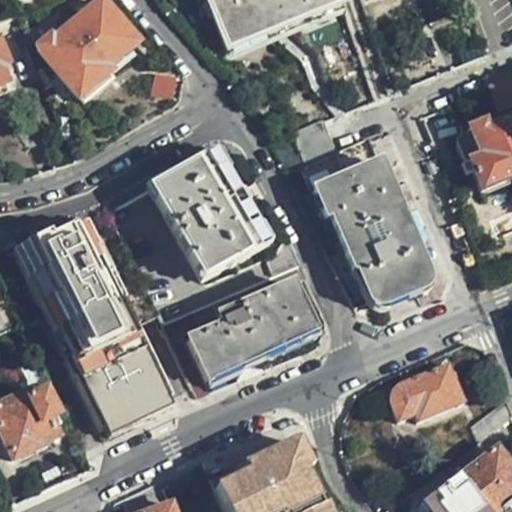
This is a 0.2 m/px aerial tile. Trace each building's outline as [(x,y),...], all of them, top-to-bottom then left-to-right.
[(338,12),(334,0),(214,0),(206,3),(224,54),(338,12)] [(133,47),(96,3),(52,40),(46,40),(37,47),(37,53),(47,64),(46,67),(73,100),(77,100),(82,105),(110,83),(105,76),(108,75),(104,69),(133,47)] [(180,94),(182,84),(150,76),(146,96),(177,105),(180,94)] [(511,82),(490,92),(497,109),(511,101),(511,82)] [(305,164),(337,151),(331,135),(326,122),(295,135),(305,164)] [(511,181),(511,127),(510,122),(486,129),(484,125),(469,131),(470,137),(459,141),(481,194),(511,181)] [(369,141),(339,153),(296,170),(319,223),(324,222),(341,265),(347,276),(354,274),(367,304),(373,310),(381,311),(424,293),(427,287),(428,281),(387,187),(369,141)] [(394,190),(408,186),(399,156),(385,160),(394,190)] [(268,250),(217,157),(149,193),(171,231),(203,286),(268,250)] [(160,321),(108,214),(106,216),(90,224),(116,280),(141,330),(160,321)] [(116,280),(90,224),(88,221),(52,238),(48,232),(11,251),(30,289),(65,362),(98,436),(172,400),(141,330),(116,280)] [(11,251),(0,256),(0,277),(37,353),(46,371),(65,362),(30,289),(11,251)] [(285,274),(192,315),(202,336),(188,343),(205,384),(311,336),(304,319),(306,318),(285,274)] [(463,403),(448,368),(401,389),(395,394),(392,400),(390,406),(397,423),(414,416),(418,423),(463,403)] [(58,420),(45,394),(40,397),(38,392),(0,409),(0,430),(16,463),(39,452),(38,448),(58,440),(50,424),(58,420)] [(511,420),(511,418),(505,404),(473,425),(483,441),(511,420)] [(458,478),(482,511),(501,511),(511,504),(511,471),(496,450),(458,478)] [(260,470),(213,493),(222,511),(324,511),(305,475),(308,473),(300,458),(282,451),(257,464),(260,470)] [(422,511),(482,511),(458,478),(419,507),(422,511)]
